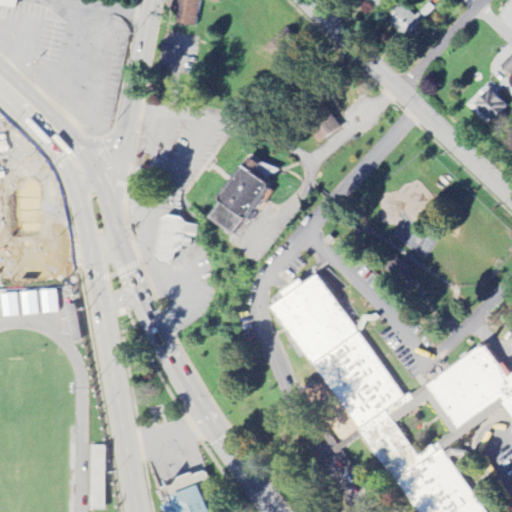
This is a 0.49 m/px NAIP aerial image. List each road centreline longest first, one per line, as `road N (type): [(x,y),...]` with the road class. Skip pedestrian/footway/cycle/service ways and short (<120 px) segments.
road 1 (primary): [(274,511),(137,294),(97,197)]
road 2 (primary): [(97,197),(98,296),(135,511)]
road 3 (residential): [(511,201),(299,0)]
road 4 (tertiary): [(97,197),(121,150),(152,0)]
road 5 (primary): [(97,197),(69,152),(0,85)]
road 6 (residential): [(396,91),(485,0)]
